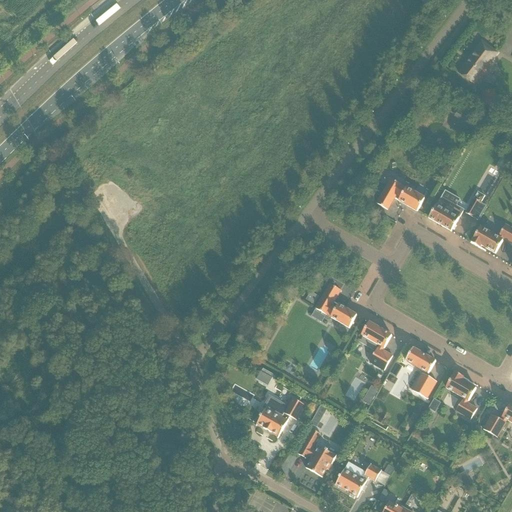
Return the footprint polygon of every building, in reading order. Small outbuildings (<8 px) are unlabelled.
[(458,73),(466,79),(473,85),(481,74),(483,74),(489,67),(488,65),(497,54),(482,42),(458,73)] [(500,98),(493,110),(505,117),(511,105),(500,98)] [(468,115),(464,123),(469,126),(470,126),(474,119),(473,118),(468,115)] [(484,115),(475,131),(482,135),(492,120),(484,115)] [(417,213),(425,200),(406,189),(406,190),(401,187),(401,186),(391,180),(377,205),(387,211),(396,195),(401,198),(399,202),(417,213)] [(436,206),(429,219),(451,232),(462,215),(464,210),(441,197),(436,206)] [(465,214),(472,218),(481,203),(474,199),(465,214)] [(471,244),(479,249),(481,246),(495,255),(503,242),(502,241),(503,240),(511,244),(511,229),(505,225),(499,237),(498,239),(480,228),(471,244)] [(349,329),(357,316),(333,303),(340,291),(330,285),(316,309),(326,316),(327,315),(331,317),(331,318),(349,329)] [(310,292),(306,300),(314,305),(318,297),(310,292)] [(384,371),(393,357),(383,351),(384,349),(392,337),(369,323),(361,336),(380,347),(378,349),(378,348),(369,363),(384,371)] [(436,362),(413,349),(406,362),(424,373),(423,374),(422,374),(412,391),(427,400),(437,383),(426,377),(428,375),(436,362)] [(470,421),(477,409),(467,404),(468,402),(469,402),(476,389),(462,381),(463,378),(455,373),(446,389),(464,400),(463,401),(462,401),(456,412),(470,421)] [(371,387),(367,395),(373,399),(378,391),(371,387)] [(256,425),(255,426),(257,427),(257,426),(278,438),(277,439),(278,439),(290,418),(297,421),(305,406),(292,399),(287,408),(269,398),(263,409),(265,410),(262,416),(261,416),(259,419),(260,419),(256,426),(256,425)] [(430,409),(437,412),(441,402),(434,399),(430,409)] [(511,406),(510,405),(502,418),(503,419),(501,421),(492,416),(483,430),(497,438),(506,424),(505,423),(507,421),(511,423),(511,406)] [(321,406),(318,412),(324,415),(327,410),(321,406)] [(327,470),(327,469),(326,468),(328,464),(331,466),(332,466),(336,458),(327,452),(328,451),(325,450),(324,451),(318,447),(316,452),(311,450),(320,435),(313,431),(299,455),(306,459),(307,457),(311,459),(306,469),(322,478),(327,470)] [(405,455),(402,460),(409,463),(412,459),(409,457),(405,455)] [(357,498),(366,482),(369,478),(375,482),(381,472),(370,466),(365,475),(363,474),(360,479),(344,470),(340,477),(340,476),(338,480),(338,481),(335,486),(357,498)] [(388,466),(384,473),(390,476),(394,469),(388,466)] [(409,511),(403,509),(402,511),(397,508),(398,507),(396,506),(396,507),(389,503),(384,511),(409,511)]
